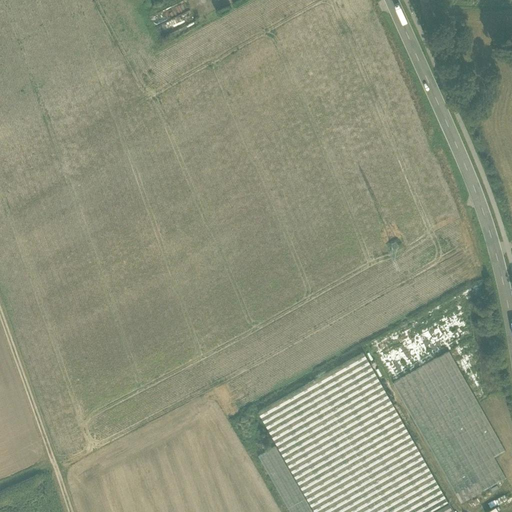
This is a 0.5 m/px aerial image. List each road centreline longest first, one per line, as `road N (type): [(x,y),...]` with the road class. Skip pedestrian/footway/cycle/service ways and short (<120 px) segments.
road 1 (secondary): [(391,0),(465,165),(498,261),(511,335)]
road 2 (track): [(0,313),(69,511)]
